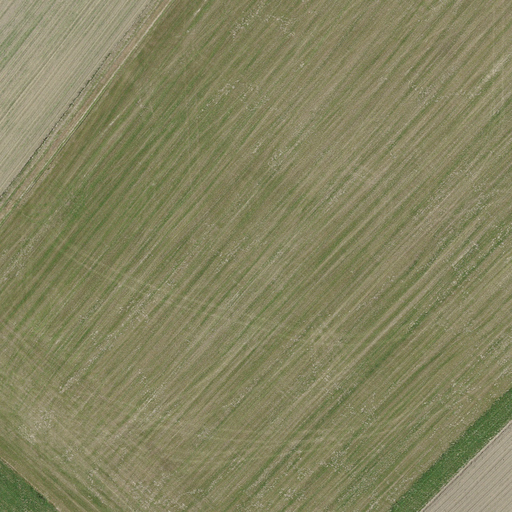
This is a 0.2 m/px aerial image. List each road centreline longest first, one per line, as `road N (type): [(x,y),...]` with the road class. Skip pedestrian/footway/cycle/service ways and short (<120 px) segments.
road 1 (track): [(0,212),(165,0)]
road 2 (track): [(370,511),(511,370)]
